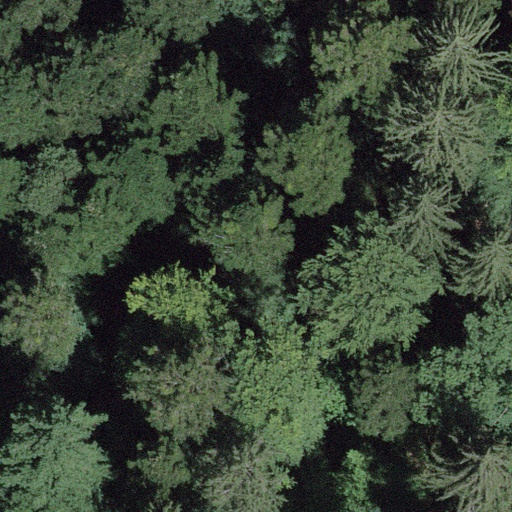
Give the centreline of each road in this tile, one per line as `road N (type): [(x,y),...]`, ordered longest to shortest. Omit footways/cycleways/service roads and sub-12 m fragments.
road 1 (track): [(0,506),(134,367),(248,127),(333,0)]
road 2 (track): [(511,347),(476,159),(458,0)]
